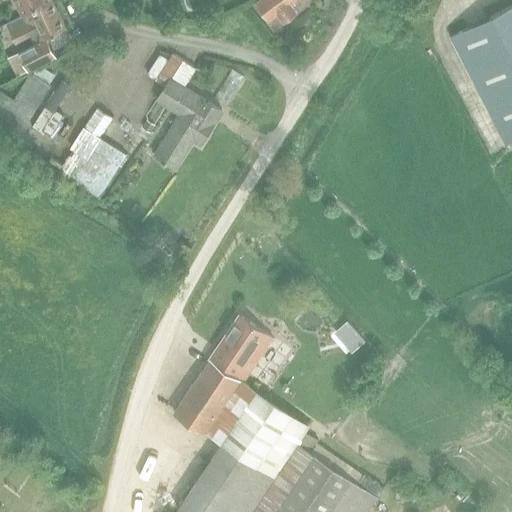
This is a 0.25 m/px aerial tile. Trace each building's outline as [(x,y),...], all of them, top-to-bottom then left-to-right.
[(5,22),(6,22),(19,16),(51,0),(15,0),(22,14),(5,22)] [(45,37),(65,26),(52,0),(51,0),(19,16),(6,22),(15,42),(29,35),(33,42),(18,49),(27,68),(54,55),(45,37)] [(292,0),(255,0),(268,18),(276,12),(283,21),(296,11),(290,2),(292,0)] [(511,4),(451,35),(505,143),(511,139),(511,4)] [(0,134),(13,143),(49,85),(49,83),(31,72),(14,99),(0,90),(0,134)] [(200,143),(214,122),(222,109),(170,77),(157,98),(180,113),(155,153),(175,166),(193,138),(200,143)] [(49,97),(68,101),(71,85),(52,82),(49,97)] [(100,122),(109,105),(93,96),(83,112),(100,122)] [(74,153),(80,144),(87,149),(102,126),(82,113),(61,145),(74,153)] [(147,120),(143,127),(149,131),(154,124),(147,120)] [(74,165),(99,182),(123,147),(98,130),(74,165)] [(239,314),(217,346),(209,358),(173,410),(204,431),(205,429),(222,441),(177,507),(184,511),(365,511),(377,495),(309,449),(317,438),(303,429),(307,424),(236,376),(248,359),(254,363),(268,342),(262,338),(266,332),(239,314)] [(162,435),(172,442),(184,426),(174,418),(162,435)]
